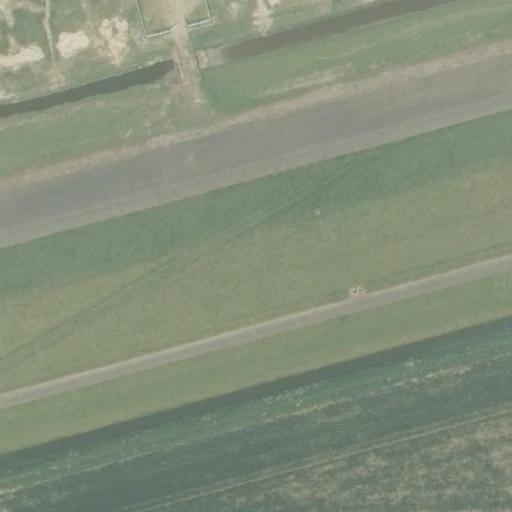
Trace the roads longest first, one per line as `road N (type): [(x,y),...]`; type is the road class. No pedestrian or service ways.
road 1 (track): [(0,240),(511,100)]
road 2 (track): [(0,374),(229,239),(380,136)]
